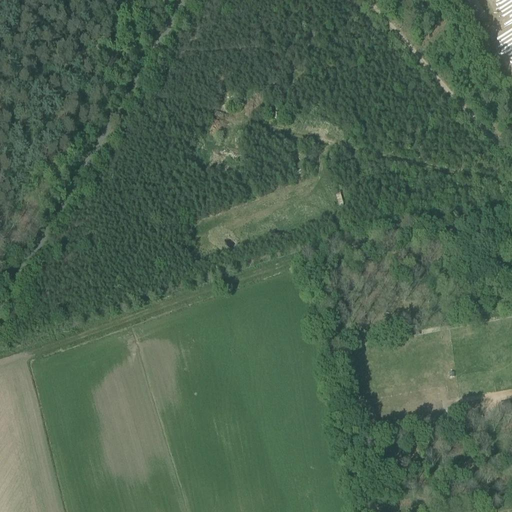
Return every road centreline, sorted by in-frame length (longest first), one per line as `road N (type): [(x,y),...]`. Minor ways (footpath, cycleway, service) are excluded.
road 1 (track): [(145,105),(511,184)]
road 2 (track): [(511,174),(365,0)]
road 3 (track): [(310,259),(511,206)]
